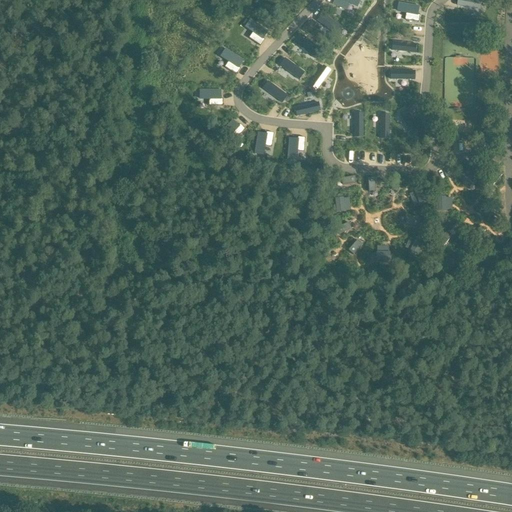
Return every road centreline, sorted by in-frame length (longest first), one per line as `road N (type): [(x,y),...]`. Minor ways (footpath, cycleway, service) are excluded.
road 1 (track): [(0,285),(38,281),(92,298),(283,312),(319,362),(511,407)]
road 2 (motorway): [(511,495),(0,436)]
road 3 (motorway): [(0,466),(414,511)]
